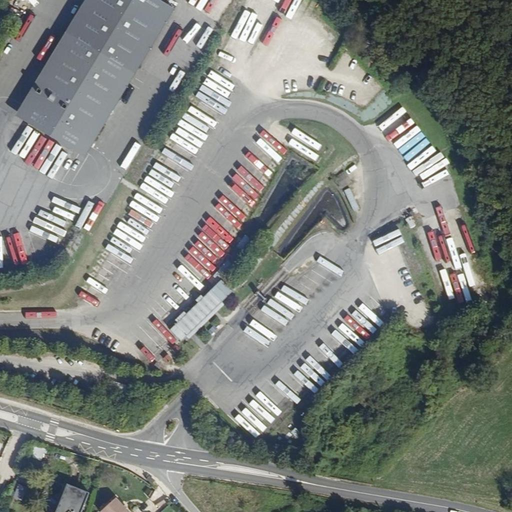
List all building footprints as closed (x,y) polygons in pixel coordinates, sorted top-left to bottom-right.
[(88,144),(129,73),(59,33),(19,103),(31,111),(22,126),(68,152),(76,137),(88,144)] [(22,126),(31,111),(19,103),(10,119),(22,126)] [(79,159),(88,144),(76,137),(68,152),(79,159)] [(342,189),(352,183),(345,171),(334,177),(342,189)] [(350,188),(345,191),(353,210),(359,208),(350,188)] [(180,339),(217,304),(205,292),(169,326),(180,339)] [(33,445),(29,456),(42,461),(46,449),(33,445)] [(22,500),(27,487),(18,484),(12,497),(22,500)] [(78,511),(83,498),(61,489),(51,511),(78,511)] [(124,511),(109,496),(93,511),(94,511),(124,511)]
